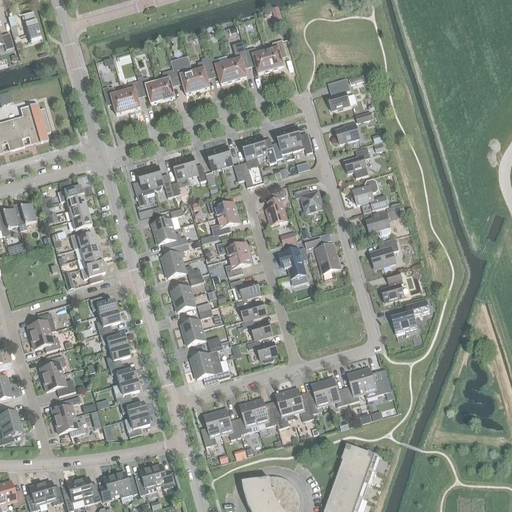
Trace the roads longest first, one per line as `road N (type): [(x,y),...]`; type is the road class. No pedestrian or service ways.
road 1 (residential): [(328,179),(308,111),(297,101),(102,156)]
road 2 (residential): [(297,371),(258,220),(260,195),(328,179)]
road 3 (residential): [(297,371),(373,341),(328,179)]
road 4 (residential): [(49,464),(8,317)]
road 5 (residential): [(49,464),(184,442)]
road 6 (residential): [(8,317),(138,281)]
road 7 (unclassified): [(102,156),(65,27)]
road 8 (unclassified): [(138,281),(102,156)]
road 9 (residential): [(173,404),(297,371)]
road 10 (unclassified): [(173,404),(138,281)]
